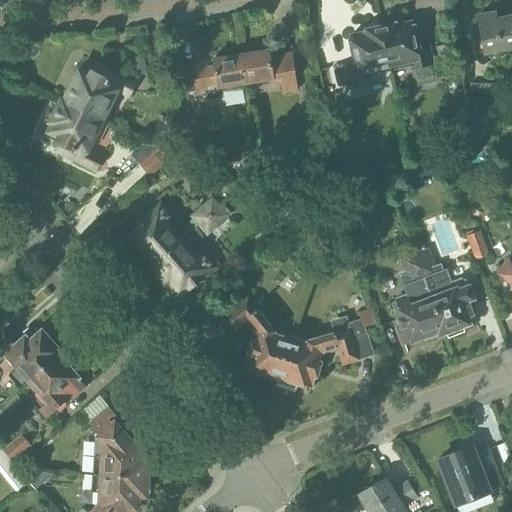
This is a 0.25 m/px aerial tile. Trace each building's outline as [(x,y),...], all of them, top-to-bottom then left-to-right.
[(511,47),(511,20),(498,24),(496,13),(478,16),(485,53),(511,47)] [(401,22),(381,27),(390,67),(410,63),(411,71),(412,70),(416,85),(436,80),(433,66),(434,66),(429,46),(418,48),(412,23),(401,25),(401,22)] [(357,62),(345,64),(350,88),(363,86),(362,82),(373,80),(371,71),(390,67),(381,27),(362,31),(362,34),(351,36),(357,62)] [(270,49),(241,54),(245,83),(275,78),(275,77),(280,76),(283,93),(298,91),(292,52),(271,56),(270,49)] [(245,83),(241,54),(214,58),(215,64),(193,68),(198,96),(202,95),(202,94),(220,92),(219,87),(245,83)] [(82,66),(65,101),(64,102),(102,120),(117,89),(130,95),(135,84),(107,70),(104,77),(82,66)] [(511,84),(471,83),(471,93),(511,94),(511,84)] [(492,127),(493,95),(488,95),(469,99),(469,100),(461,117),(457,126),(492,127)] [(469,100),(469,99),(454,102),(457,118),(461,117),(469,100)] [(98,171),(103,160),(86,152),(102,120),(64,102),(65,101),(62,100),(51,122),(54,124),(47,138),(69,149),(66,155),(98,171)] [(178,125),(182,154),(182,155),(193,161),(198,161),(192,123),(178,125)] [(151,177),(170,160),(158,147),(139,164),(151,177)] [(338,201),(333,171),(314,175),(320,206),(338,201)] [(202,207),(217,224),(227,215),(212,198),(202,207)] [(142,249),(155,264),(181,241),(166,223),(169,220),(157,207),(146,217),(147,218),(130,233),(133,237),(132,237),(134,240),(131,243),(139,252),(142,249)] [(181,241),(155,264),(156,264),(152,267),(166,282),(163,285),(171,294),(174,292),(176,294),(179,291),(183,295),(201,279),(203,281),(214,271),(200,255),(202,237),(217,224),(202,207),(192,216),(194,218),(199,225),(190,233),(181,241)] [(185,226),(190,233),(199,225),(194,218),(185,226)] [(489,255),(480,231),(467,236),(476,260),(489,255)] [(424,278),(431,298),(445,333),(446,333),(448,338),(465,331),(463,326),(477,321),(469,300),(474,299),(467,281),(461,280),(452,283),(447,269),(444,271),(441,264),(434,266),(427,247),(421,250),(426,263),(412,269),(416,281),(424,278)] [(445,333),(431,298),(424,278),(416,281),(412,269),(426,263),(421,250),(401,257),(405,270),(398,273),(406,294),(395,299),(396,302),(392,304),(401,326),(398,328),(405,345),(425,337),(426,341),(445,333)] [(500,268),(497,271),(511,283),(511,261),(509,259),(501,269),(500,268)] [(278,383),(291,340),(275,335),(276,332),(248,299),(225,319),(234,330),(246,320),(255,332),(244,367),(260,372),(259,376),(278,383)] [(359,308),(364,325),(377,321),(371,304),(359,308)] [(308,345),(291,340),(278,383),(296,388),(297,383),(313,389),(324,353),(341,348),(345,363),(358,359),(346,317),(335,320),(331,326),(334,335),(308,343),(308,345)] [(6,331),(0,336),(0,359),(6,354),(18,368),(9,376),(20,389),(29,380),(54,357),(58,354),(60,357),(63,355),(40,329),(38,331),(35,328),(18,344),(6,331)] [(54,357),(29,380),(38,390),(29,398),(48,418),(70,399),(72,401),(87,387),(80,379),(60,357),(58,354),(54,357)] [(21,401),(14,393),(3,403),(10,411),(21,401)] [(96,459),(95,476),(146,479),(147,461),(140,460),(141,445),(132,444),(114,425),(120,419),(110,408),(90,425),(106,443),(105,459),(96,459)] [(4,450),(18,467),(36,452),(21,434),(4,450)] [(18,467),(4,450),(1,446),(0,446),(0,469),(3,474),(13,466),(16,469),(18,467)] [(497,475),(487,450),(475,455),(473,449),(462,454),(461,452),(439,461),(456,505),(474,498),(473,495),(488,489),(485,479),(497,475)] [(146,479),(95,476),(94,491),(102,491),(101,506),(96,511),(123,511),(127,509),(136,510),(137,495),(145,495),(146,479)] [(385,479),(361,494),(371,511),(420,511),(421,511),(419,511),(404,511),(400,505),(416,496),(408,483),(393,492),(385,479)]
